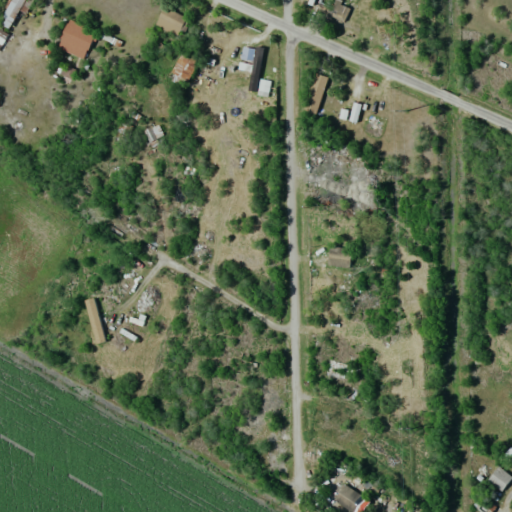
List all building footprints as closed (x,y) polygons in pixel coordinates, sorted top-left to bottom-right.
[(11,0),(0,20),(0,22),(12,29),(28,0),(11,0)] [(319,0),(315,12),(344,22),(348,8),(326,0),(319,0)] [(186,16),(163,6),(155,24),(177,35),(186,16)] [(95,32),(68,20),(56,47),(83,59),(95,32)] [(248,89),(255,91),(263,47),(256,46),(248,89)] [(170,73),(188,81),(199,55),(181,47),(170,73)] [(315,114),(327,76),(313,72),(301,110),(315,114)] [(268,81),(260,80),(259,93),(267,94),(268,81)] [(365,194),(376,177),(362,168),(351,184),(365,194)] [(350,267),(351,248),(329,246),(328,266),(350,267)] [(129,276),(121,272),(103,303),(111,308),(129,276)] [(352,308),(372,308),(372,292),(352,292),(352,308)] [(268,467),(277,467),(277,442),(268,442),(268,467)] [(511,462),(511,448),(510,447),(503,454),(511,462)] [(501,491),(511,476),(497,465),(486,479),(501,491)] [(360,511),(369,502),(342,481),(331,496),(350,511),(360,511)]
